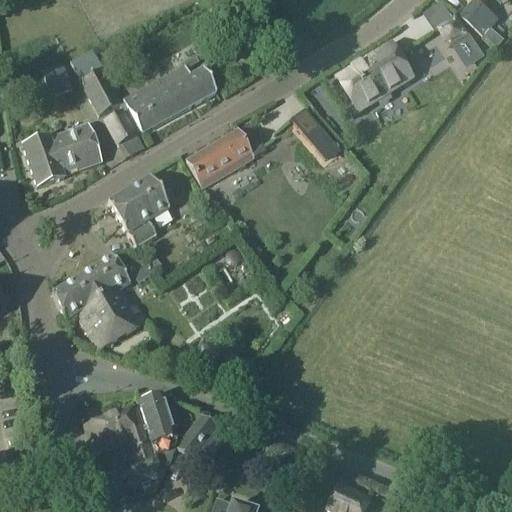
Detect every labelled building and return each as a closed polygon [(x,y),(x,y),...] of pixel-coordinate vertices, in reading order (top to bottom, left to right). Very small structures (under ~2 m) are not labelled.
[(477,3),(462,20),(485,40),(500,23),(477,3)] [(437,26),(439,31),(437,32),(450,51),(468,38),(456,20),(455,21),(452,17),(437,26)] [(392,45),(336,80),(358,115),(414,80),(392,45)] [(120,108),(90,54),(68,66),(98,120),(120,108)] [(185,72),(197,66),(195,61),(184,67),(183,68),(185,72)] [(60,64),(41,71),(42,72),(43,77),(51,100),(71,92),(69,88),(62,70),(60,65),(60,64)] [(184,71),(123,104),(141,137),(215,97),(202,72),(188,80),(184,71)] [(303,112),(288,125),(314,155),(329,142),(303,112)] [(235,134),(185,164),(202,193),(252,162),(265,154),(249,126),(236,134),(235,134)] [(64,182),(63,178),(100,165),(87,128),(49,141),(48,139),(21,148),(36,191),(64,182)] [(168,213),(149,181),(107,206),(126,237),(127,237),(135,251),(155,239),(146,224),(151,220),(152,222),(168,213)] [(224,258),(224,260),(224,263),(224,265),(226,267),(227,268),(228,268),(230,269),(231,269),(234,269),(235,268),(237,267),(238,265),(239,263),(239,261),(239,260),(238,259),(237,256),(236,255),(234,255),(233,254),(231,254),(230,254),(228,255),(226,256),(224,258)] [(153,275),(161,270),(153,259),(145,264),(153,275)] [(111,260),(73,283),(89,309),(102,300),(112,315),(128,305),(130,304),(127,305),(120,293),(128,289),(111,260)] [(89,309),(73,283),(51,296),(64,324),(78,316),(82,322),(83,322),(82,320),(92,314),(89,309)] [(83,322),(82,322),(80,323),(98,353),(143,326),(130,304),(128,305),(112,315),(102,300),(89,309),(92,314),(82,320),(83,322)] [(187,362),(206,376),(221,357),(202,343),(187,362)] [(241,359),(228,379),(243,389),(256,369),(241,359)] [(139,409),(154,457),(168,452),(170,456),(172,458),(176,450),(177,447),(174,445),(175,444),(171,430),(181,427),(175,408),(165,411),(161,398),(138,405),(139,409)] [(154,457),(139,409),(84,426),(93,455),(128,444),(133,460),(125,462),(121,468),(126,481),(129,483),(134,500),(155,493),(172,458),(170,456),(168,452),(154,457)] [(213,434),(217,429),(203,417),(176,450),(191,461),(196,455),(208,465),(225,443),(213,434)] [(341,484),(329,510),(333,511),(365,511),(372,499),(341,484)] [(247,511),(217,501),(213,511),(247,511)]
